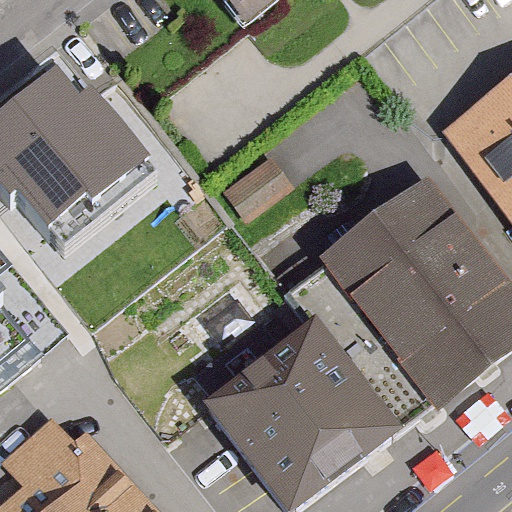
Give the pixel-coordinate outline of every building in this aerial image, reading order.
[(221,0),(246,31),(284,0),(221,0)] [(53,89),(0,134),(0,196),(54,266),(154,191),(93,111),(79,120),(53,89)] [(511,89),(444,140),(511,233),(511,89)] [(267,165),(225,198),(248,226),(290,193),(267,165)] [(511,304),(426,185),(318,263),(324,272),(289,297),(309,325),(396,445),(511,362),(511,304)] [(0,369),(26,349),(0,316),(0,369)] [(303,511),(396,445),(309,325),(196,407),(271,511),(303,511)] [(0,471),(0,475),(23,497),(3,511),(134,511),(64,427),(0,471)]
